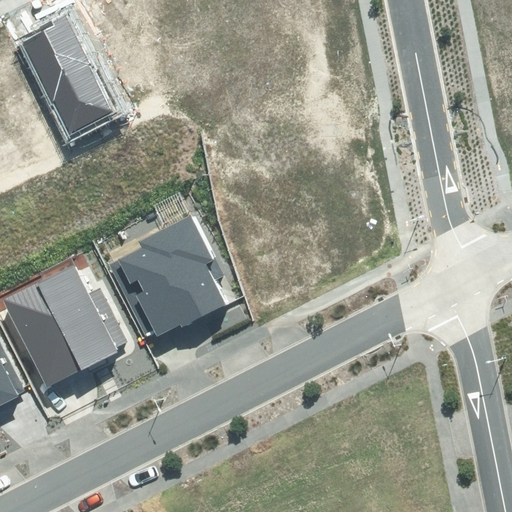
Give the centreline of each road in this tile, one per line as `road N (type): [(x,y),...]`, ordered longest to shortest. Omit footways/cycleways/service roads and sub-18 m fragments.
road 1 (residential): [(460,281),(0,509)]
road 2 (residential): [(407,0),(460,281)]
road 3 (residential): [(501,511),(460,281)]
